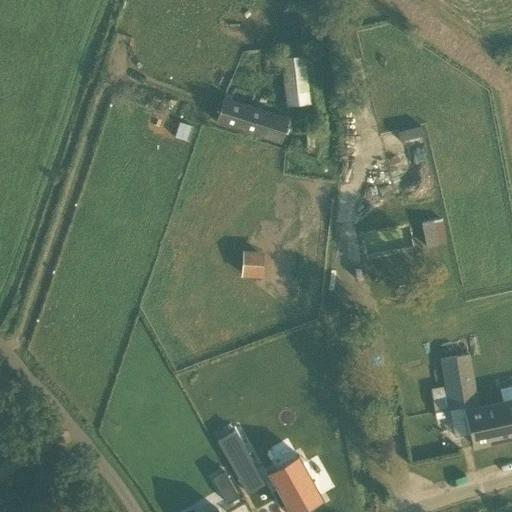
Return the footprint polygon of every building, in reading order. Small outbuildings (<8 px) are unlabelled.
[(279,46),(281,58),(286,107),(310,104),(303,44),(279,46)] [(216,121),(262,135),(282,141),(289,118),(223,98),(216,121)] [(384,135),(398,188),(430,179),(416,126),(384,135)] [(241,277),(262,279),(264,251),(243,250),(241,277)] [(511,436),(511,384),(500,387),(503,402),(477,407),(467,353),(440,358),(445,388),(431,390),(434,412),(464,407),(473,445),(511,436)] [(235,430),(218,441),(247,492),(265,482),(235,430)] [(278,467),(277,468),(299,506),(302,511),(312,506),(312,505),(332,493),(332,494),(334,493),(331,489),(312,457),(313,457),(308,449),(306,450),(307,451),(279,467),(278,467)] [(232,485),(220,491),(227,503),(239,496),(232,485)]
